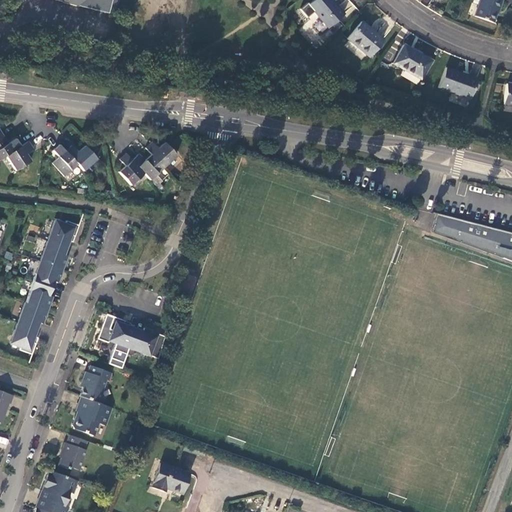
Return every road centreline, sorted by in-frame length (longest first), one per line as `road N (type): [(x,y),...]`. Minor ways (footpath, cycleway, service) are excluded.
road 1 (residential): [(45,390),(81,289),(114,273),(148,272),(170,257),(224,121)]
road 2 (tertiary): [(511,176),(224,121)]
road 3 (tertiary): [(224,121),(0,90)]
road 4 (residential): [(394,0),(470,44),(511,54)]
road 5 (residential): [(5,511),(45,390)]
road 6 (residential): [(230,473),(344,511)]
